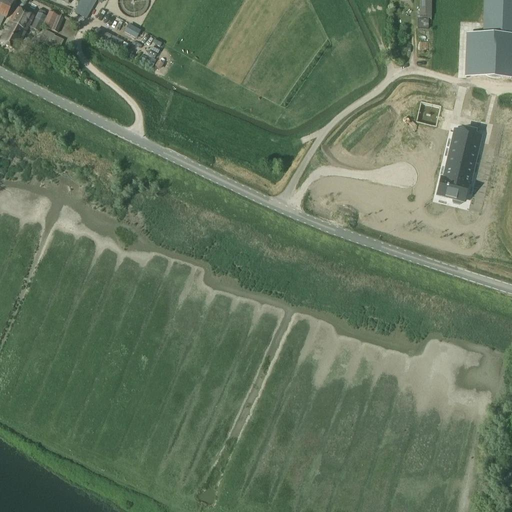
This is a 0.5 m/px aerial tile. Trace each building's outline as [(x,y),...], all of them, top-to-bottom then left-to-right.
[(13,4),(4,0),(0,0),(0,16),(6,19),(13,4)] [(75,12),(87,19),(97,0),(82,0),(82,2),(77,10),(76,11),(75,12)] [(431,17),(431,0),(419,0),(419,17),(431,17)] [(511,0),(485,0),(485,35),(511,36),(511,0)] [(9,22),(26,31),(33,18),(16,9),(9,22)] [(39,13),(35,19),(39,21),(43,23),(46,17),(39,13)] [(47,16),(43,26),(51,30),(56,19),(47,16)] [(51,31),(54,33),(58,34),(64,19),(57,16),(51,31)] [(418,18),(418,28),(430,28),(430,22),(431,22),(431,17),(419,17),(419,18),(418,18)] [(35,20),(31,29),(39,32),(43,23),(35,20)] [(0,43),(15,52),(26,31),(9,22),(0,39),(0,43)] [(45,30),(40,42),(49,46),(50,45),(59,50),(64,41),(54,36),(55,35),(45,30)] [(468,35),(466,76),(471,76),(472,77),(473,78),(474,78),(475,78),(476,78),(477,78),(478,78),(478,77),(479,77),(480,77),(485,77),(487,78),(489,79),(492,80),(494,81),(496,81),(497,81),(500,81),(502,80),(505,79),(507,78),(508,78),(511,77),(511,36),(485,35),(468,35)] [(421,103),(416,123),(436,128),(441,107),(421,103)] [(451,124),(432,203),(468,211),(487,132),(451,124)]
